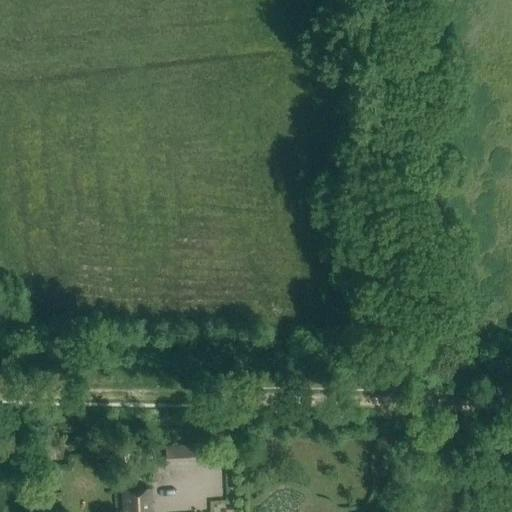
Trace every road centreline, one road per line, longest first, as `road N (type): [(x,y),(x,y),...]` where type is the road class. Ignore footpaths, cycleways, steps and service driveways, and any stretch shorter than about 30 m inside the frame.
road 1 (track): [(363,401),(345,0)]
road 2 (track): [(210,396),(511,404)]
road 3 (track): [(0,392),(210,396)]
